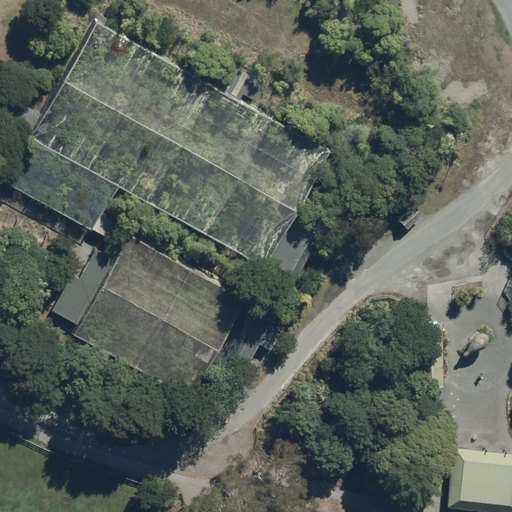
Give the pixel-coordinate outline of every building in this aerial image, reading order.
[(214,83),(94,12),(42,112),(3,184),(93,235),(117,189),(293,287),(314,246),(319,237),(292,223),(332,146),(258,104),(267,82),(226,60),(214,83)] [(411,200),(397,215),(406,224),(421,209),(411,200)] [(242,287),(124,225),(109,253),(92,245),(89,251),(77,273),(70,270),(51,306),(76,319),(72,326),(187,387),(200,361),(227,375),(236,358),(246,363),(258,340),(270,346),(280,327),(234,303),(242,287)] [(438,322),(417,324),(419,389),(441,389),(438,322)] [(511,511),(511,454),(452,448),(448,508),(490,511),(511,511)]
